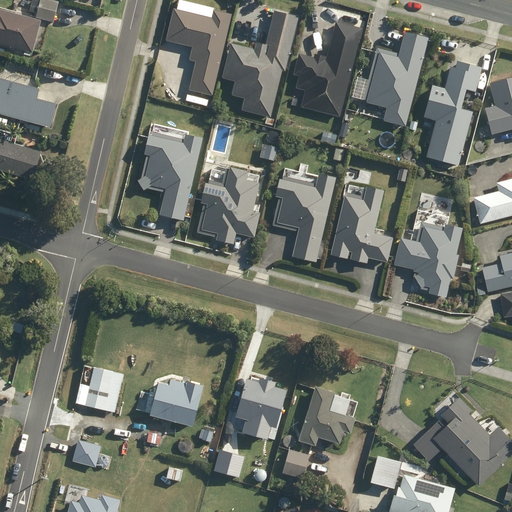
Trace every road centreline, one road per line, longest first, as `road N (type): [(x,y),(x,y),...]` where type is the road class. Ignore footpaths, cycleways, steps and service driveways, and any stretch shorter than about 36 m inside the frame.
road 1 (residential): [(78,246),(468,348)]
road 2 (residential): [(78,246),(14,511)]
road 3 (residential): [(137,0),(78,246)]
